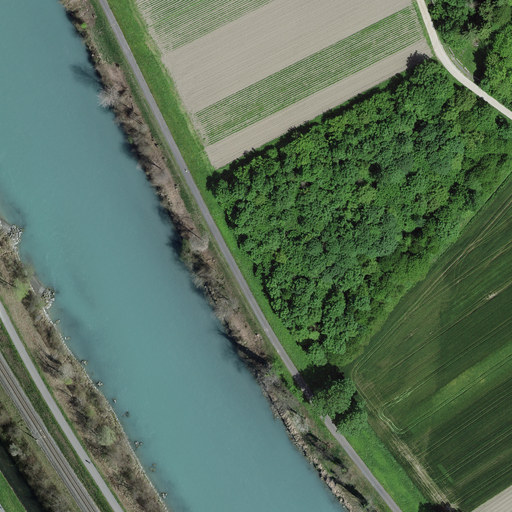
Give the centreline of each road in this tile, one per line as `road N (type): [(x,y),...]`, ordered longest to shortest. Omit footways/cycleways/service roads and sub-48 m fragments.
road 1 (track): [(106,0),(265,331),(398,511)]
road 2 (track): [(421,0),(446,59),(511,113)]
